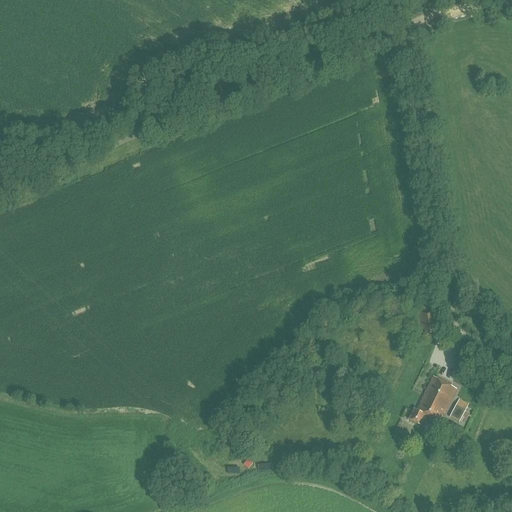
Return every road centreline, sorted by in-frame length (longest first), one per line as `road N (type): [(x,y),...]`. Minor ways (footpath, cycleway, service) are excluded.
road 1 (unclassified): [(0,190),(404,25)]
road 2 (unclassified): [(404,25),(454,313),(463,334),(511,356)]
